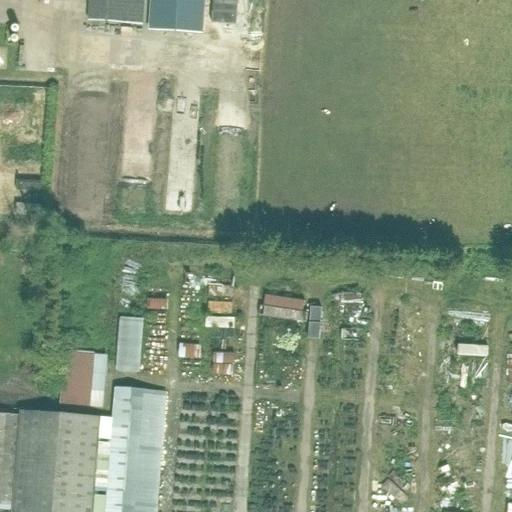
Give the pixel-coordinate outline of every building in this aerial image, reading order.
[(142,26),(143,0),(89,0),(88,22),(142,26)] [(210,311),(209,325),(238,326),(238,312),(228,312),(228,292),(211,292),(210,311)] [(153,305),(168,304),(167,293),(152,295),(153,305)] [(121,314),(120,364),(146,364),(146,314),(121,314)] [(359,323),(342,324),(343,343),(360,342),(359,323)] [(461,339),(460,353),(490,354),(490,339),(461,339)] [(64,352),(63,371),(61,407),(91,408),(94,354),(64,352)] [(24,369),(23,396),(46,397),(48,371),(24,369)] [(156,511),(165,394),(115,390),(106,511),(94,511),(102,419),(21,413),(20,417),(0,415),(0,511),(156,511)]
